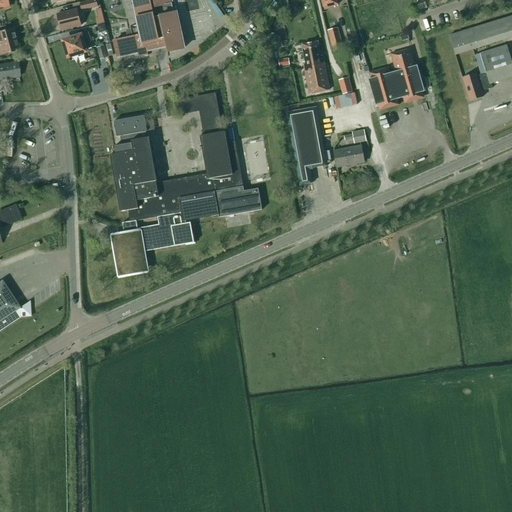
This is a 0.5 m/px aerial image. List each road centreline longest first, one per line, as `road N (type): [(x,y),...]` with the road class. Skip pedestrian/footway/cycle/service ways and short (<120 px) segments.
road 1 (tertiary): [(75,335),(511,140)]
road 2 (residential): [(60,108),(189,68),(259,0)]
road 3 (residential): [(75,335),(60,108)]
road 4 (track): [(76,349),(83,511)]
